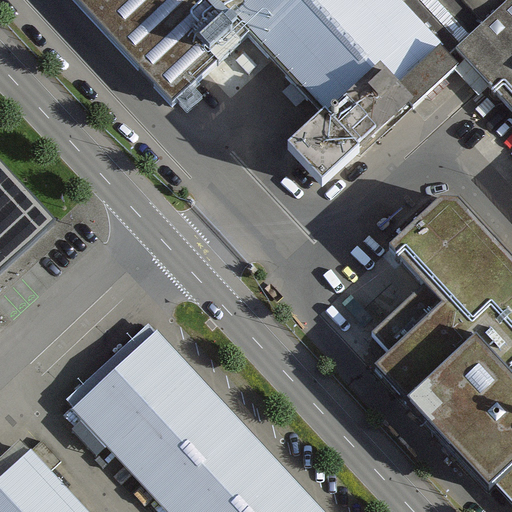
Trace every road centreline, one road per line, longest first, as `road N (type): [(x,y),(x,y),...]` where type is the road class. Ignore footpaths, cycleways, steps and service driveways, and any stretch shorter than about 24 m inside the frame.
road 1 (secondary): [(0,63),(415,511)]
road 2 (unknown): [(342,511),(217,377),(96,272)]
